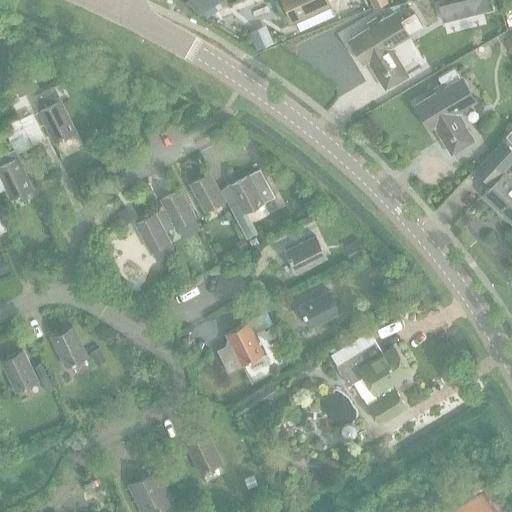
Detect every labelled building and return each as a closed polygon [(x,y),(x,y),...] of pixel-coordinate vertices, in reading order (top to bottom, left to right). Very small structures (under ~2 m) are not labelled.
[(282,0),(292,20),(328,3),(326,0),(282,0)] [(385,87),(406,75),(388,46),(406,35),(393,12),(349,39),(362,61),(367,58),(385,87)] [(249,30),(256,48),(271,42),(264,24),(249,30)] [(460,76),(459,77),(453,66),(436,76),(443,86),(415,103),(428,125),(433,122),(451,152),(472,139),(455,109),(473,98),(460,76)] [(33,96),(54,141),(76,131),(54,86),(33,96)] [(224,138),(225,156),(253,155),(252,137),(224,138)] [(481,194),(511,223),(511,179),(504,172),(511,162),(511,148),(502,139),(475,167),(492,183),(481,194)] [(0,165),(0,176),(11,198),(32,188),(17,157),(0,165)] [(229,185),(244,212),(263,202),(275,196),(260,168),(229,185)] [(191,183),(205,210),(224,200),(209,173),(191,183)] [(142,188),(148,200),(156,196),(150,184),(142,188)] [(155,213),(165,232),(194,216),(180,188),(161,198),(165,207),(155,213)] [(169,240),(165,232),(155,213),(136,223),(151,250),(169,240)] [(284,251),(295,272),(325,257),(315,236),(284,251)] [(298,306),(309,327),(339,312),(329,291),(298,306)] [(216,349),(227,371),(242,364),(262,353),(247,322),(226,333),(228,335),(224,345),(216,349)] [(51,335),(66,366),(86,356),(72,325),(51,335)] [(89,351),(97,365),(106,360),(98,346),(89,351)] [(389,382),(407,370),(392,346),(365,363),(357,351),(335,366),(347,385),(363,375),(374,391),(375,391),(379,397),(367,404),(378,420),(404,404),(394,387),(393,388),(389,382)] [(1,359),(16,390),(37,380),(22,349),(1,359)] [(33,366),(46,391),(54,387),(41,362),(33,366)] [(186,441),(201,472),(221,462),(207,431),(186,441)] [(130,486),(142,511),(145,511),(171,499),(158,472),(130,486)]
